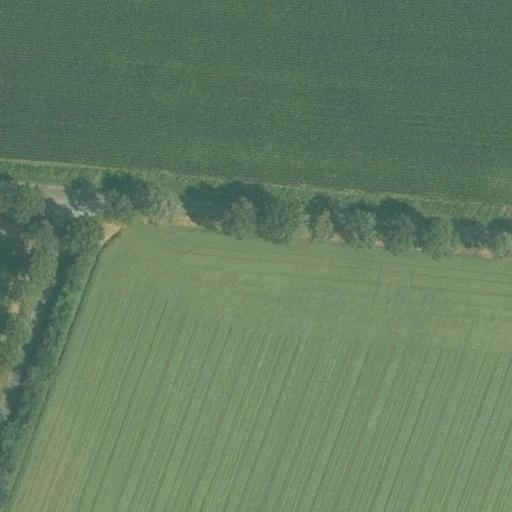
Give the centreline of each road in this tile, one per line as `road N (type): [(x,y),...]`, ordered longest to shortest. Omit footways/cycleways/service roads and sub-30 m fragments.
road 1 (unclassified): [(64,206),(511,250)]
road 2 (unclassified): [(64,206),(0,391)]
